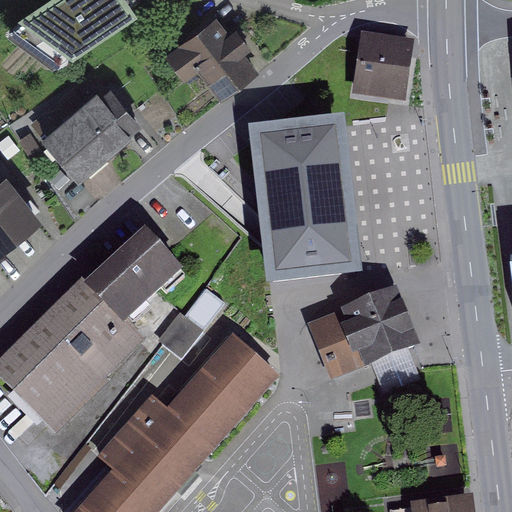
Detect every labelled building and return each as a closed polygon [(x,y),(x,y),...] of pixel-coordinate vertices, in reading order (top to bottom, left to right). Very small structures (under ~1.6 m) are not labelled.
[(137,10),(130,0),(40,0),(1,26),(57,64),(137,10)] [(190,40),(220,81),(250,59),(220,18),(190,40)] [(365,42),(358,92),(402,98),(409,49),(365,42)] [(50,136),(79,170),(125,131),(96,97),(50,136)] [(345,123),(252,132),(268,291),(361,282),(345,123)] [(0,185),(0,258),(47,219),(11,176),(0,185)] [(98,282),(134,323),(188,274),(152,233),(98,282)] [(134,323),(98,282),(2,373),(57,429),(152,338),(134,323)] [(398,299),(314,331),(319,345),(331,377),(415,345),(398,299)] [(159,349),(181,367),(204,340),(182,321),(159,349)] [(87,511),(161,511),(281,379),(240,342),(173,417),(160,405),(110,460),(123,472),(87,511)] [(480,511),(479,498),(423,505),(423,511),(480,511)]
